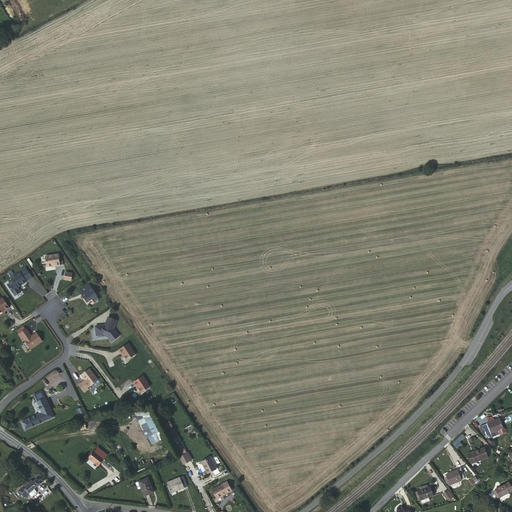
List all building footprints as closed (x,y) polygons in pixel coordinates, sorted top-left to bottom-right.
[(59,255),(46,257),(47,267),(55,266),(56,267),(60,266),(59,255)] [(33,278),(27,268),(12,277),(13,280),(7,284),(14,295),(20,292),(17,287),(24,283),(23,282),(25,281),(26,282),(33,278)] [(73,274),(67,272),(65,279),(71,281),(73,274)] [(102,304),(92,289),(82,295),(89,306),(94,303),(97,307),(102,304)] [(5,311),(10,309),(3,299),(0,301),(0,313),(5,311)] [(98,336),(104,335),(108,338),(112,343),(119,338),(114,331),(119,323),(111,318),(107,325),(107,327),(105,327),(104,326),(97,327),(98,336)] [(31,350),(43,342),(37,333),(31,337),(30,336),(30,335),(27,329),(19,334),(22,339),(23,338),(31,350)] [(136,355),(129,344),(119,350),(122,355),(123,354),(127,361),(136,355)] [(87,388),(98,381),(90,369),(81,375),(85,380),(85,382),(83,382),(78,385),(83,393),(88,390),(87,388)] [(150,387),(143,376),(134,382),(136,386),(137,386),(141,393),(150,387)] [(42,423),(50,420),(54,418),(47,398),(45,399),(42,392),(35,394),(37,401),(37,402),(41,409),(39,410),(40,413),(38,414),(21,421),(24,429),(42,423)] [(163,439),(148,406),(134,412),(149,445),(163,439)] [(504,430),(501,419),(486,422),(481,423),(484,435),(486,434),(504,430)] [(459,441),(464,436),(461,433),(452,443),(457,448),(462,443),(459,441)] [(179,456),(186,453),(183,447),(176,450),(179,456)] [(488,458),(484,448),(468,453),(472,463),(488,458)] [(94,449),(87,457),(97,466),(104,458),(94,449)] [(188,454),(187,454),(180,457),(184,465),(191,461),(188,454)] [(216,468),(211,458),(202,462),(207,473),(216,468)] [(444,475),(444,479),(447,478),(449,483),(464,479),(461,469),(445,472),(445,475),(444,475)] [(24,499),(29,495),(31,498),(36,494),(36,493),(37,492),(35,490),(46,481),(42,476),(39,472),(35,475),(38,479),(34,483),(32,481),(24,487),(22,484),(16,488),(18,491),(24,499)] [(188,487),(185,480),(184,477),(180,478),(167,483),(171,493),(184,488),(188,487)] [(139,481),(136,482),(138,489),(141,488),(144,497),(153,495),(149,479),(139,481)] [(217,499),(232,492),(227,482),(212,490),(217,499)] [(500,498),(511,491),(511,489),(510,484),(497,490),(500,498)] [(433,497),(430,488),(418,492),(420,501),(433,497)] [(442,493),(447,501),(453,497),(448,489),(442,493)]
